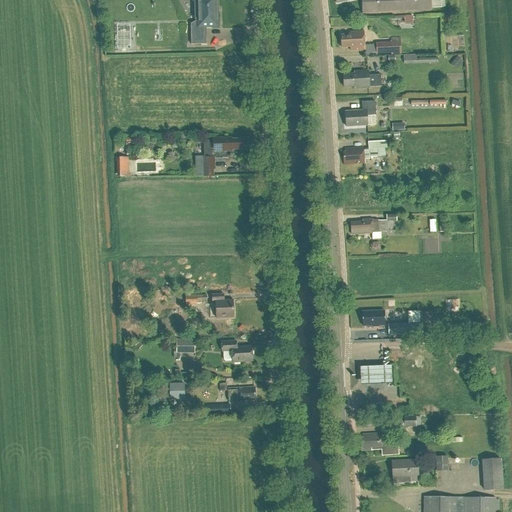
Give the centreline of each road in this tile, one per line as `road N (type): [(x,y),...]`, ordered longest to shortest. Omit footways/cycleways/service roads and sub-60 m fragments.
road 1 (unclassified): [(288,511),(251,0)]
road 2 (secondary): [(345,511),(311,0)]
